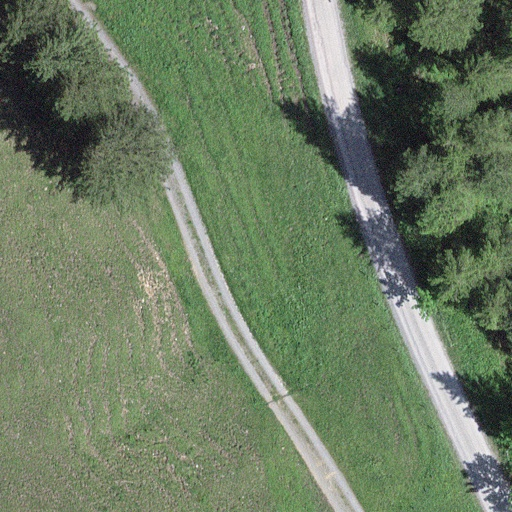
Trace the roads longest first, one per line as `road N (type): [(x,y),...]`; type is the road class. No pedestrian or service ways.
road 1 (track): [(66,0),(121,69),(157,133),(216,293),(351,511)]
road 2 (track): [(319,0),(331,71),(385,246),(502,511)]
